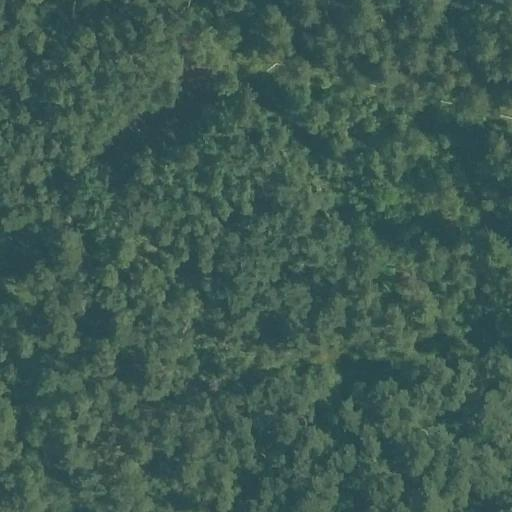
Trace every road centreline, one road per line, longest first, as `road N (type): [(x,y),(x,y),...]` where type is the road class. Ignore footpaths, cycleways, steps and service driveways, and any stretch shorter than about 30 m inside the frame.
road 1 (track): [(511,371),(306,84),(215,0)]
road 2 (track): [(362,511),(352,437),(363,163)]
road 3 (track): [(287,66),(511,115)]
road 4 (track): [(0,333),(77,511)]
